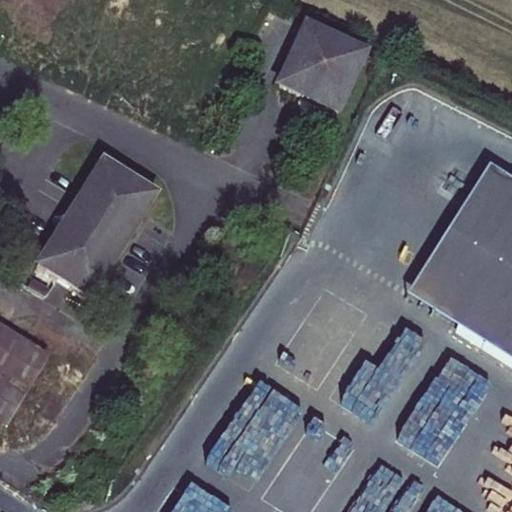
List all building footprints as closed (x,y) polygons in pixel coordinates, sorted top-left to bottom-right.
[(278,89),(336,115),(363,58),(305,31),(278,89)] [(36,270),(90,304),(155,199),(101,165),(71,216),(53,219),(57,236),(36,270)] [(406,301),(456,332),(511,243),(511,187),(487,172),(406,301)] [(511,243),(456,332),(511,368),(511,243)] [(0,428),(4,431),(49,359),(0,329),(0,428)] [(458,490),(509,411),(468,384),(416,462),(458,490)] [(511,460),(492,451),(469,499),(494,511),(511,476),(511,460)] [(336,490),(321,511),(382,511),(399,486),(346,453),(342,459),(349,463),(333,488),(336,490)]
